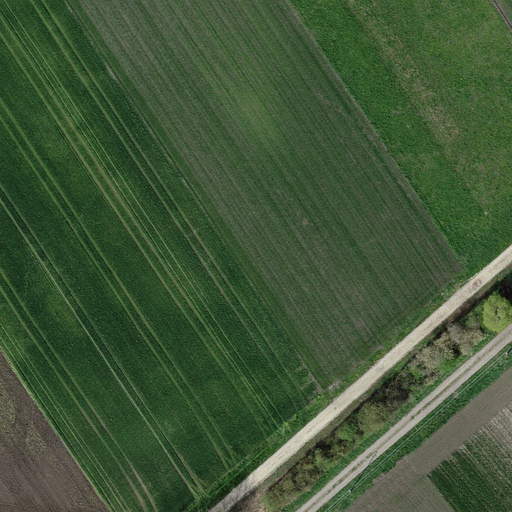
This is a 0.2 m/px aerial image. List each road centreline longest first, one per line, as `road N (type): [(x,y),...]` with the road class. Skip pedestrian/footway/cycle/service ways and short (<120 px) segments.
road 1 (track): [(511,255),(220,511)]
road 2 (track): [(303,511),(511,329)]
